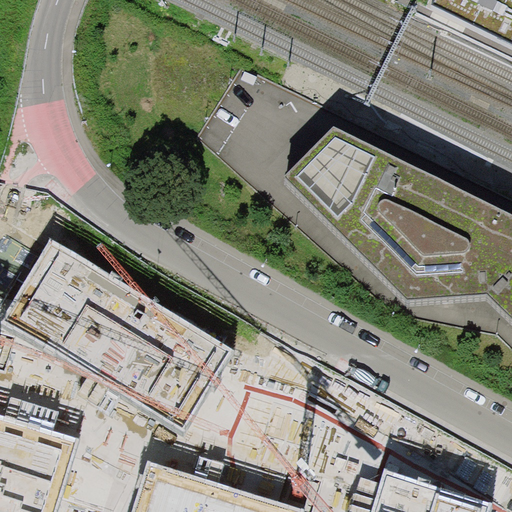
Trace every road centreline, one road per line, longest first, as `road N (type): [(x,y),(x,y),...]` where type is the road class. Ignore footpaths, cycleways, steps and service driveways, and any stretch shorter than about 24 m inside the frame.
road 1 (tertiary): [(511,440),(139,233),(76,176),(46,107),(46,64),(64,0)]
road 2 (unknown): [(91,511),(156,387),(195,374),(300,423)]
